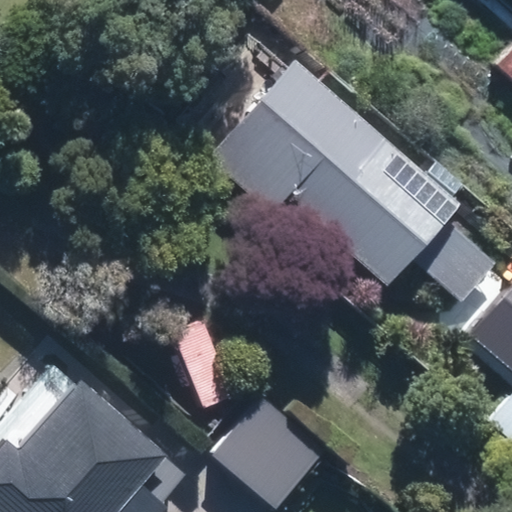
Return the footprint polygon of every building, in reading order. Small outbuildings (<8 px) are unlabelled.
[(511,41),(510,40),(491,62),(511,80),(511,41)] [(450,200),(286,55),(199,153),(264,210),(278,194),(378,282),(403,254),(455,300),(489,261),(437,214),(450,200)] [(0,437),(0,511),(145,511),(155,501),(151,498),(177,467),(68,374),(7,444),(0,437)] [(199,449),(268,506),(322,439),(251,383),(199,449)] [(511,392),(509,390),(483,417),(511,443),(511,392)]
